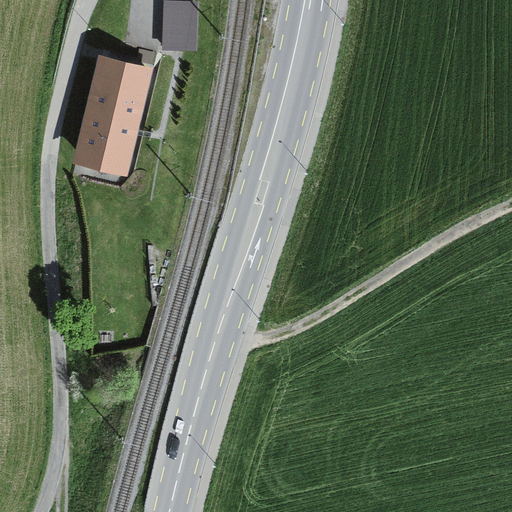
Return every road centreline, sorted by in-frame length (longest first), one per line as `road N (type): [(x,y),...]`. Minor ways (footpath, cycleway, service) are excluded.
road 1 (secondary): [(307,0),(265,180),(169,511)]
road 2 (unclassified): [(88,0),(49,156),(61,400),(41,511)]
road 3 (track): [(511,204),(304,323),(214,343)]
